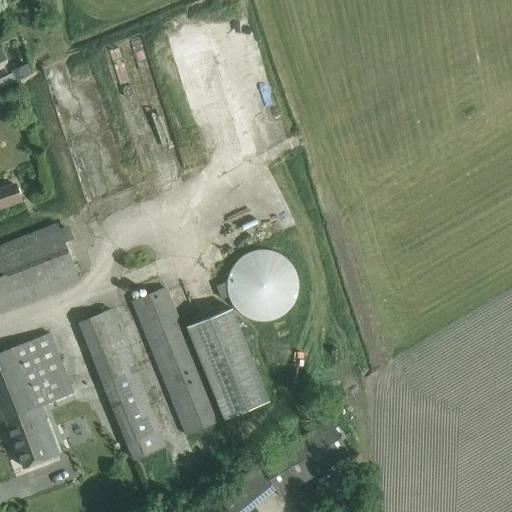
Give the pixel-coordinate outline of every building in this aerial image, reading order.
[(0,207),(22,200),(15,181),(0,186),(0,207)] [(0,246),(0,309),(78,279),(63,241),(72,237),(67,226),(59,229),(57,224),(0,246)] [(297,294),(298,286),(297,277),(293,269),(288,261),(280,255),(270,251),(260,250),(251,251),(244,254),(237,259),(231,266),(227,275),(226,286),(227,296),(231,305),(237,312),(244,317),(251,320),(260,322),(270,321),(280,317),(288,310),(293,302),(297,294)] [(164,288),(132,301),(186,434),(218,421),(164,288)] [(224,419),(269,400),(231,308),(185,327),(224,419)] [(135,459),(165,447),(110,310),(80,322),(135,459)] [(73,392),(50,332),(0,351),(0,421),(6,419),(24,467),(59,453),(41,405),(73,392)] [(329,420),(259,463),(278,496),(349,454),(329,420)]
